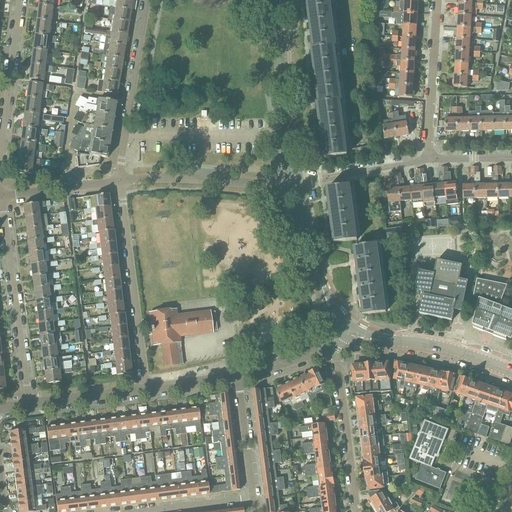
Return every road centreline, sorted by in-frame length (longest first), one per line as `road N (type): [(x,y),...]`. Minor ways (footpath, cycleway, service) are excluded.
road 1 (residential): [(145,390),(120,181)]
road 2 (residential): [(30,407),(0,200)]
road 3 (residential): [(120,181),(295,180)]
road 4 (tertiary): [(511,372),(451,349),(343,329)]
road 5 (residential): [(357,511),(331,343)]
road 6 (residential): [(125,134),(288,134)]
road 7 (residential): [(429,160),(438,0)]
road 8 (tertiary): [(343,329),(317,273),(295,180)]
road 9 (residential): [(0,149),(19,0)]
road 10 (residential): [(125,134),(146,0)]
road 11 (residential): [(429,160),(295,180)]
road 12 (tertiary): [(288,134),(276,0)]
road 13 (residential): [(238,376),(252,497)]
road 14 (residential): [(0,194),(120,181)]
